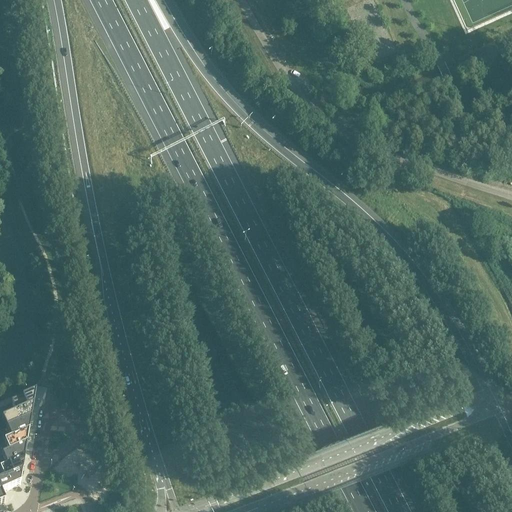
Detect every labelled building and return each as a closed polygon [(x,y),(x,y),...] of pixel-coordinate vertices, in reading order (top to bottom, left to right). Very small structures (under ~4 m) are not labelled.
[(397,52),(374,0),(364,0),(345,9),(370,64),(397,52)] [(33,406),(36,393),(11,404),(15,415),(33,406)] [(15,415),(0,421),(0,433),(1,433),(31,420),(33,406),(15,415)] [(31,420),(1,433),(5,443),(29,433),(29,431),(32,430),(32,425),(31,422),(31,420)] [(27,446),(29,433),(5,443),(0,445),(0,446),(4,456),(9,454),(27,446)] [(27,446),(0,457),(0,470),(25,459),(27,446)] [(22,473),(25,459),(0,470),(0,471),(4,481),(22,473)] [(0,491),(1,494),(20,486),(22,473),(4,481),(0,482),(0,491)]
